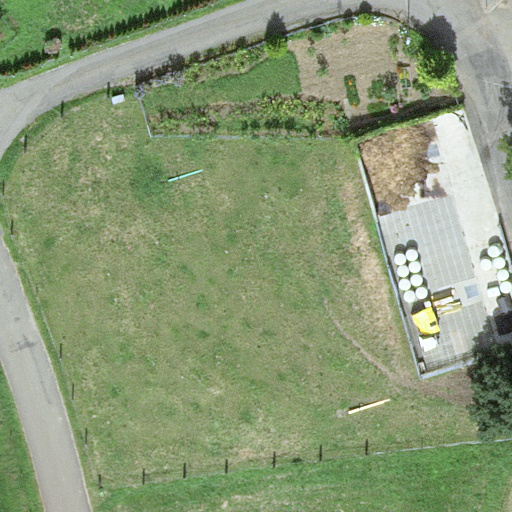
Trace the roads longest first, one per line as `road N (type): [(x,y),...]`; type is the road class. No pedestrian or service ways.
road 1 (residential): [(0,114),(255,11),(307,0)]
road 2 (unclassified): [(56,511),(24,372),(0,311)]
road 3 (residential): [(436,0),(468,53),(511,182)]
